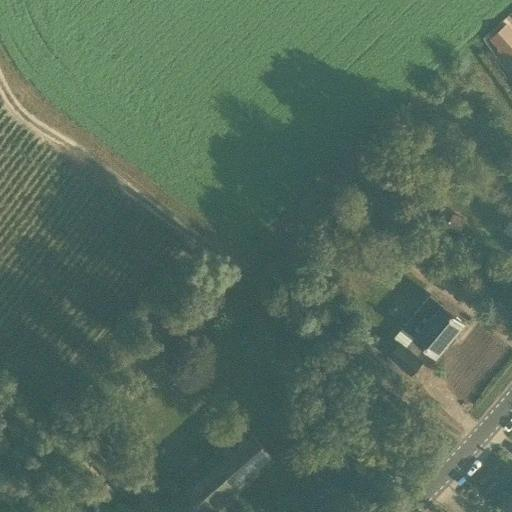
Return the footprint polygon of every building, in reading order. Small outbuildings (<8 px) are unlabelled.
[(511,49),(504,41),(511,33),(511,29),(507,24),(490,39),(506,57),(511,62),(511,49)] [(465,218),(443,206),(435,221),(456,234),(465,218)] [(407,348),(400,342),(390,355),(412,374),(431,351),(436,355),(464,322),(442,305),(430,294),(403,327),(415,338),(407,348)] [(246,429),(163,500),(173,511),(209,511),(272,458),(246,429)] [(77,447),(134,505),(149,489),(93,431),(77,447)]
